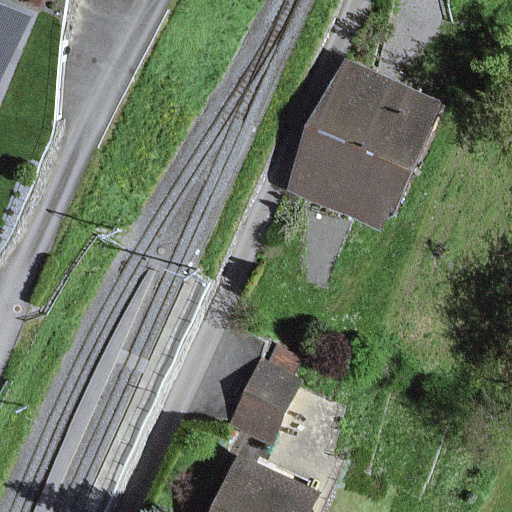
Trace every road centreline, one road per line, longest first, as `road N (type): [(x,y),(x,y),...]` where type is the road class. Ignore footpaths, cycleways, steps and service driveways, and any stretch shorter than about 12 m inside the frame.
road 1 (residential): [(359,0),(237,242),(125,511)]
road 2 (residential): [(0,315),(153,0)]
